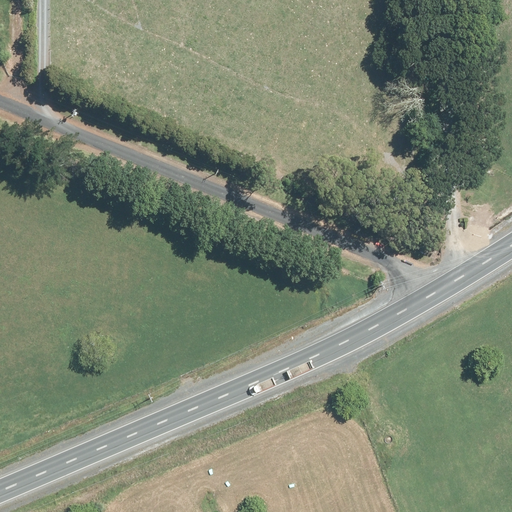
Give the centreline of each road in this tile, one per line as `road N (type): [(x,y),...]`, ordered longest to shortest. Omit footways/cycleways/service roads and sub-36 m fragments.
road 1 (secondary): [(462,279),(322,352),(0,491)]
road 2 (unclassified): [(0,92),(462,279)]
road 3 (track): [(454,0),(462,279)]
